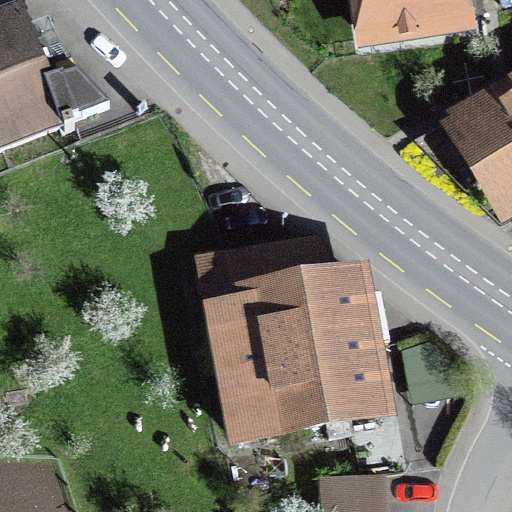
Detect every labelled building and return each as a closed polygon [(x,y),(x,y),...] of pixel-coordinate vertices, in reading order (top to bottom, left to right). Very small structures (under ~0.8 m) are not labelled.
[(483,0),(354,0),(362,48),(489,29),(483,0)] [(5,15),(0,16),(0,160),(54,139),(5,15)] [(511,86),(429,134),(492,230),(511,219),(511,86)] [(364,270),(205,296),(227,452),(392,434),(364,270)] [(318,511),(385,511),(384,484),(317,487),(318,511)]
